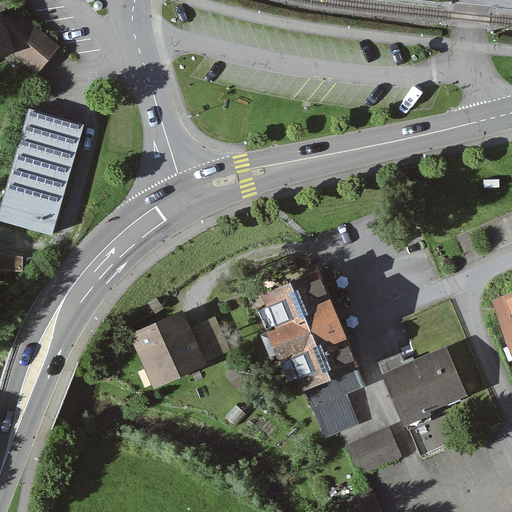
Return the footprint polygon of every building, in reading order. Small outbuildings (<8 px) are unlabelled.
[(59,50),(27,22),(7,46),(39,73),(47,64),(59,50)] [(0,29),(0,62),(11,59),(0,29)] [(82,128),(27,113),(0,208),(0,224),(51,239),(82,128)] [(315,272),(248,300),(275,365),(278,364),(287,385),(293,382),(300,399),(307,396),(326,442),(362,427),(349,396),(364,390),(315,272)] [(511,295),(489,306),(511,364),(511,295)] [(182,313),(128,336),(153,392),(207,369),(205,365),(190,331),(182,313)] [(203,325),(190,331),(205,365),(231,353),(215,320),(203,325)] [(445,348),(381,374),(403,424),(467,396),(445,348)] [(392,428),(347,448),(361,479),(406,459),(392,428)] [(381,511),(373,494),(343,508),(344,511),(381,511)]
